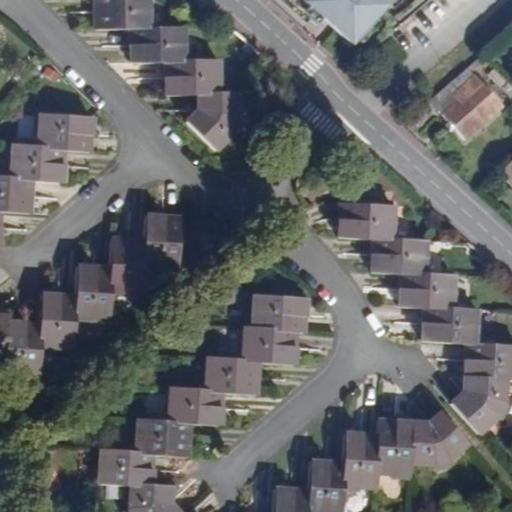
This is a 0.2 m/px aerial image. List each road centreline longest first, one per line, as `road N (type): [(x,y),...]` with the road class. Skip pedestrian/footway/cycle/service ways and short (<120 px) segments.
road 1 (residential): [(358,113),(511,251)]
road 2 (residential): [(218,479),(373,344)]
road 3 (residential): [(16,0),(160,140)]
road 4 (residential): [(255,194),(354,302),(373,344)]
road 5 (residential): [(24,268),(160,140)]
road 6 (residential): [(358,113),(486,0)]
road 7 (residential): [(233,0),(343,99)]
road 8 (residential): [(255,194),(343,99)]
